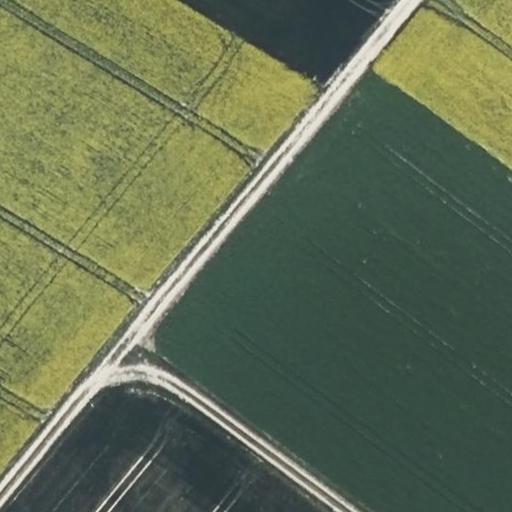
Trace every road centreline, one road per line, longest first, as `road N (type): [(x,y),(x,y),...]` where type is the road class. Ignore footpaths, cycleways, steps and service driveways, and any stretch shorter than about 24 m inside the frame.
road 1 (track): [(0,491),(408,0)]
road 2 (track): [(342,511),(170,386),(141,371),(96,373)]
